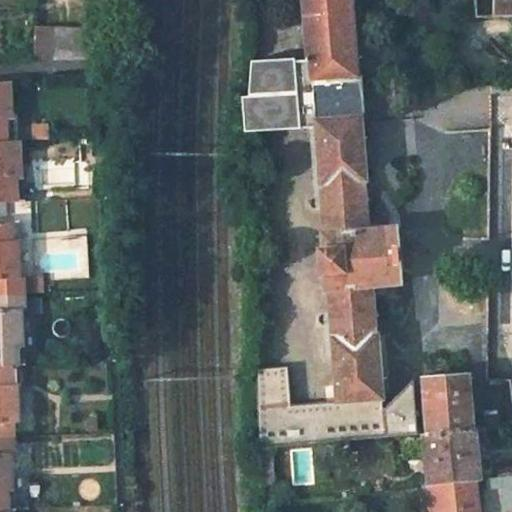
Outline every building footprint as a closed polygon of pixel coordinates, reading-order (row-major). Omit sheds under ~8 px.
[(302,0),(306,59),(307,80),(314,80),(354,76),(348,0),(302,0)] [(511,0),(490,0),(491,15),(511,16),(511,0)] [(25,34),(27,65),(89,63),(91,32),(25,34)] [(249,96),(283,94),(281,60),(281,43),(262,43),(253,43),(249,96)] [(408,71),(412,85),(440,83),(437,45),(401,46),(402,51),(408,71)] [(386,55),(391,75),(408,71),(402,51),(386,55)] [(281,60),(283,94),(315,92),(314,80),(307,80),(306,59),(281,60)] [(317,123),(358,119),(355,89),(354,76),(314,80),(315,92),(317,123)] [(244,97),(246,128),(313,123),(317,123),(315,92),(283,94),(249,96),(244,97)] [(313,123),(336,402),(381,398),(377,336),(374,336),(371,296),(370,285),(391,283),(398,283),(397,269),(408,269),(405,237),(394,238),(393,225),(386,226),(365,227),(364,215),(361,182),(363,181),(358,119),(317,123),(313,123)] [(0,122),(0,135),(0,147),(11,146),(10,122),(5,123),(0,122)] [(0,206),(10,206),(9,183),(14,182),(12,146),(11,146),(0,147),(0,146),(0,206)] [(9,183),(10,206),(19,206),(19,182),(14,182),(9,183)] [(364,215),(365,227),(386,226),(385,213),(364,215)] [(0,298),(21,298),(21,282),(13,282),(10,245),(3,246),(2,225),(0,224),(0,298)] [(2,225),(3,246),(10,245),(10,224),(2,225)] [(370,285),(371,296),(392,295),(391,283),(370,285)] [(0,369),(4,369),(12,369),(11,351),(19,351),(17,315),(22,315),(21,298),(0,298),(0,369)] [(11,351),(12,369),(20,368),(19,351),(11,351)] [(479,511),(477,482),(482,482),(476,428),(471,429),(466,377),(464,355),(439,358),(441,380),(423,382),(426,424),(396,428),(394,413),(337,416),(338,442),(425,435),(431,488),(435,487),(437,511),(479,511)] [(0,440),(9,440),(8,428),(13,428),(12,389),(5,390),(4,369),(0,369),(0,440)] [(4,369),(5,390),(12,389),(12,369),(4,369)] [(257,420),(258,452),(338,442),(337,416),(337,412),(257,420)] [(0,511),(5,511),(4,493),(4,458),(9,458),(9,440),(0,440),(0,511)] [(511,477),(501,479),(503,509),(511,507),(511,477)]
